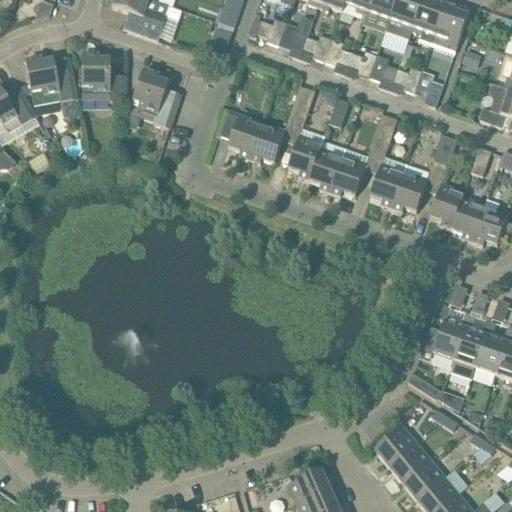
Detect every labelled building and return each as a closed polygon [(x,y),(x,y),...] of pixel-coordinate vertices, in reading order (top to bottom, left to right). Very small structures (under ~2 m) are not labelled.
[(159,7),(140,0),(116,0),(112,11),(133,18),(129,30),(160,41),(167,22),(162,21),(166,10),(159,7)] [(236,0),(227,0),(223,15),(238,20),(244,3),(236,0)] [(318,11),(322,0),(297,0),(309,4),(308,7),(318,11)] [(347,0),(322,0),(318,11),(329,15),(330,12),(342,16),(343,16),(345,8),(347,0)] [(347,0),(345,8),(357,12),(356,16),(366,20),(373,0),(347,0)] [(390,24),(398,0),(373,0),(366,20),(377,23),(378,20),(390,24)] [(398,0),(390,24),(386,35),(409,43),(412,35),(423,4),(412,0),(398,0)] [(436,8),(423,4),(412,35),(422,39),(421,43),(432,48),(446,8),(437,5),(436,8)] [(456,12),(446,8),(432,48),(455,57),(468,20),(455,15),(456,12)] [(272,30),(261,26),(256,39),(267,43),(272,30)] [(217,33),(214,42),(229,48),(232,39),(217,33)] [(300,64),(308,41),(296,37),(290,56),(293,62),(300,64)] [(318,45),(308,41),(300,64),(307,67),(312,62),(318,45)] [(353,57),(342,54),(336,72),(338,77),(345,80),(353,57)] [(364,61),(353,57),(345,80),(351,82),(357,81),(358,78),(364,61)] [(100,58),(83,58),(83,81),(83,105),(97,104),(98,97),(110,97),(110,107),(127,107),(127,80),(111,81),(111,63),(100,63),(100,58)] [(42,61),(26,65),(29,83),(34,109),(61,105),(61,107),(78,104),(70,62),(65,62),(65,63),(55,65),(54,64),(43,66),(42,61)] [(398,73),(388,69),(381,86),(381,88),(383,93),(390,96),(398,73)] [(409,77),(398,73),(390,96),(397,98),(402,96),(409,77)] [(170,133),(181,99),(167,94),(169,87),(158,84),(160,79),(144,74),(137,93),(129,117),(155,126),(154,128),(170,133)] [(511,79),(511,82),(507,81),(503,92),(511,94),(511,79)] [(444,89),(433,85),(426,104),(429,109),(436,112),(444,89)] [(511,94),(503,92),(492,88),(489,97),(493,105),(490,115),(484,113),(480,125),(504,133),(507,121),(511,122),(511,94)] [(0,139),(7,136),(9,138),(36,122),(28,108),(18,91),(4,98),(1,92),(0,92),(0,139)] [(307,122),(309,115),(315,96),(300,91),(291,116),(307,122)] [(341,132),(343,127),(349,108),(338,104),(331,123),(329,128),(341,132)] [(251,123),(245,121),(226,114),(217,141),(231,145),(228,152),(241,156),(239,161),(250,165),(261,132),(250,128),(251,123)] [(301,140),(303,133),(307,122),(291,116),(285,134),(275,131),(273,135),(261,132),(250,165),(261,169),(262,164),(275,168),(284,142),(297,146),(299,139),(301,140)] [(389,150),(391,143),(398,124),(382,119),(374,145),(389,150)] [(325,141),(303,133),(301,140),(299,139),(297,146),(288,173),(300,177),(299,182),(310,185),(324,146),(325,141)] [(449,170),(451,164),(457,145),(442,140),(433,165),(449,170)] [(383,168),(385,161),(389,150),(374,145),(368,161),(346,153),(342,165),(331,198),(341,202),(343,197),(355,201),(366,170),(379,175),(382,167),(383,168)] [(342,165),(346,153),(324,146),(310,185),(321,190),(320,194),(331,198),(342,165)] [(483,181),(485,175),(491,157),(480,153),(471,177),(483,181)] [(511,175),(511,158),(504,156),(499,171),(511,175)] [(408,169),(407,169),(385,161),(383,168),(382,167),(379,175),(370,201),(383,205),(381,210),(392,214),(403,180),(404,181),(408,169)] [(442,188),(449,170),(433,165),(427,183),(417,179),(415,184),(404,181),(403,180),(392,214),(403,217),(404,213),(417,217),(426,191),(439,195),(442,188)] [(453,192),(442,188),(439,195),(430,221),(442,226),(441,231),(452,234),(463,201),(451,197),(453,192)] [(473,247),(484,214),(472,210),(474,205),(463,201),(452,234),(463,239),(462,243),(473,247)] [(509,217),(497,213),(499,207),(487,203),(484,214),(473,247),(483,251),(485,246),(497,250),(509,217)] [(501,327),(507,306),(496,303),(490,324),(501,327)] [(461,330),(450,326),(455,313),(445,310),(440,324),(444,325),(433,357),(455,365),(466,332),(461,330)] [(476,321),(470,319),(466,317),(461,330),(466,332),(455,365),(451,377),(471,384),(475,372),(476,372),(487,339),(482,337),(471,333),(476,321)] [(496,328),(491,326),(487,324),(482,337),(487,339),(476,372),(496,379),(508,346),(503,344),(492,341),(496,328)] [(511,333),(507,331),(503,344),(508,346),(496,379),(511,384),(511,333)] [(442,428),(447,421),(436,414),(428,427),(434,435),(443,428),(442,428)] [(453,435),(458,428),(447,421),(442,428),(443,428),(453,435)] [(418,448),(417,448),(404,431),(375,455),(389,472),(418,448)] [(481,453),(485,445),(474,438),(470,446),(481,453)] [(492,460),(496,452),(485,445),(481,453),(492,460)] [(403,489),(431,465),(418,448),(389,472),(403,489)] [(417,505),(445,482),(431,465),(403,489),(417,505)] [(297,509),(330,494),(322,474),(288,489),(297,509)] [(422,511),(442,511),(459,499),(445,482),(417,505),(422,511)] [(297,511),(338,511),(330,494),(297,509),(297,511)] [(470,511),(459,499),(442,511),(470,511)]
